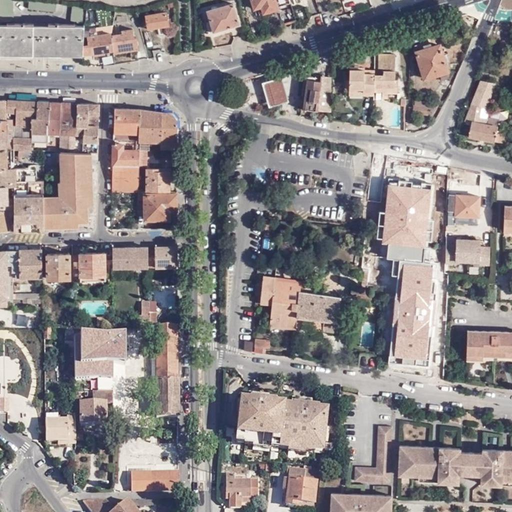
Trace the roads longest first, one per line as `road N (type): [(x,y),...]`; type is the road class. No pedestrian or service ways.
road 1 (residential): [(209,103),(227,114),(511,164)]
road 2 (residential): [(208,357),(511,405)]
road 3 (tertiary): [(191,237),(195,511)]
road 4 (primary): [(210,74),(461,0)]
road 5 (tertiary): [(208,357),(206,105)]
road 6 (residential): [(102,239),(107,80)]
road 7 (tertiary): [(206,511),(208,357)]
road 8 (tertiary): [(192,107),(191,237)]
